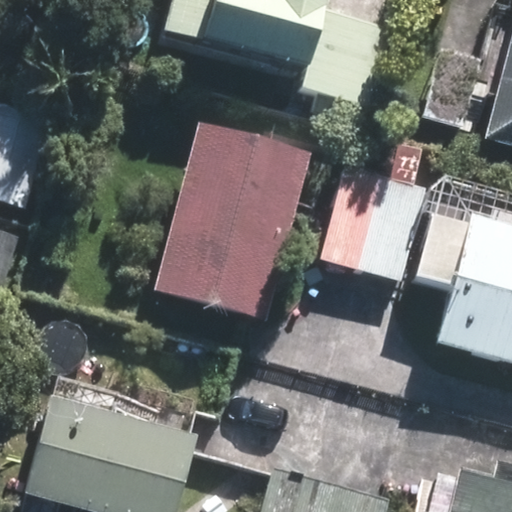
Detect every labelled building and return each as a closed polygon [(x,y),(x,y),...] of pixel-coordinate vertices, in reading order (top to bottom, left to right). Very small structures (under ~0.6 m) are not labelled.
[(366,117),(386,41),(313,22),(319,0),(164,0),(152,45),(297,83),(292,97),(311,102),(306,121),(358,134),(362,116),(366,117)] [(511,3),(474,151),(511,161),(511,3)] [(433,59),(415,126),(459,137),(475,71),(433,59)] [(0,213),(21,218),(45,126),(0,113),(0,213)] [(259,331),(302,164),(188,134),(143,301),(259,331)] [(313,269),(395,290),(420,196),(337,175),(313,269)] [(511,240),(459,226),(425,356),(511,378),(511,240)] [(16,240),(0,236),(0,297),(1,298),(16,240)] [(11,511),(167,511),(182,455),(34,415),(9,511),(11,511)] [(511,511),(511,483),(484,477),(480,491),(445,483),(438,511),(511,511)] [(264,479),(255,511),(376,511),(377,509),(264,479)]
